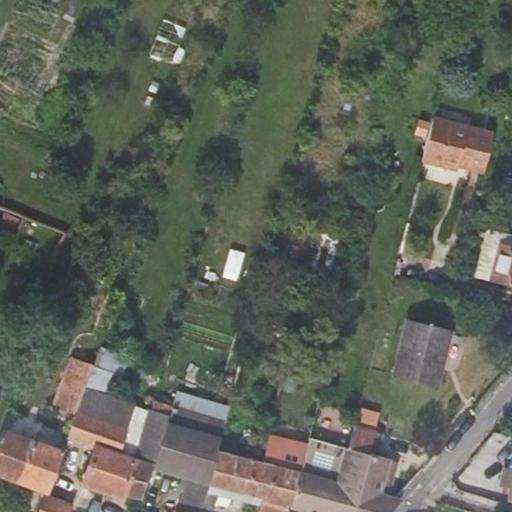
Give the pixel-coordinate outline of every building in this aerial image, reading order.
[(163,19),(151,54),(176,62),(188,27),(163,19)] [(457,165),(482,172),(492,134),(432,118),(421,161),(456,170),(457,165)] [(511,235),(486,229),(473,277),(511,286),(511,235)] [(410,282),(391,276),(387,293),(406,297),(410,282)] [(290,332),(299,299),(282,294),(273,328),(290,332)] [(228,356),(241,360),(252,318),(240,315),(228,356)] [(406,322),(392,376),(435,387),(449,333),(406,322)] [(275,343),(271,356),(286,361),(289,346),(275,343)] [(84,390),(97,394),(106,371),(121,377),(127,358),(99,351),(93,367),(84,390)] [(53,409),(74,416),(75,412),(84,390),(93,367),(72,359),(53,409)] [(97,394),(84,390),(75,412),(122,428),(130,406),(97,394)] [(224,421),(148,401),(138,433),(215,454),(216,451),(224,421)] [(0,478),(0,479),(15,484),(32,442),(39,423),(8,411),(0,431),(0,478)] [(123,494),(135,498),(146,465),(130,461),(117,456),(124,429),(122,428),(75,412),(74,416),(64,440),(91,450),(79,485),(121,499),(123,494)] [(380,434),(353,427),(347,450),(368,455),(365,465),(356,501),(353,511),(387,511),(398,499),(396,498),(386,495),(395,462),(374,456),(380,434)] [(138,433),(124,429),(117,456),(130,461),(138,433)] [(306,443),(267,432),(265,439),(304,449),(306,443)] [(185,477),(207,483),(215,454),(138,433),(130,461),(146,465),(185,477)] [(304,449),(265,439),(259,461),(273,464),(263,502),(260,501),(258,506),(256,511),(289,511),(289,510),(289,509),(299,471),(304,449)] [(15,484),(42,494),(44,495),(60,453),(60,452),(32,442),(15,484)] [(347,450),(345,459),(365,465),(368,455),(347,450)] [(206,485),(260,501),(263,502),(273,464),(259,461),(216,451),(215,454),(207,483),(206,485)] [(365,465),(345,459),(340,458),(335,474),(316,469),(315,475),(299,471),(289,509),(299,511),(353,511),(356,501),(365,465)] [(185,477),(175,511),(198,511),(200,506),(206,485),(207,483),(185,477)] [(214,496),(258,506),(260,501),(206,485),(200,506),(209,510),(214,496)] [(69,511),(72,505),(44,495),(42,494),(35,511),(69,511)]
